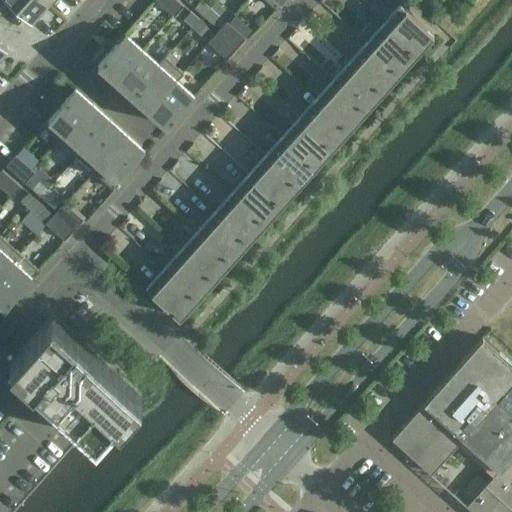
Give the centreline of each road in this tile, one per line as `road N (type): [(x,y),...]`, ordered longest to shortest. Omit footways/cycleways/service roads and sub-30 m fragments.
road 1 (residential): [(73,261),(307,0)]
road 2 (tertiary): [(290,455),(451,278),(470,236)]
road 3 (tertiary): [(470,236),(429,260),(271,436)]
road 4 (residential): [(0,111),(102,0)]
road 5 (residential): [(176,351),(73,261)]
road 6 (unclassified): [(271,436),(176,351)]
